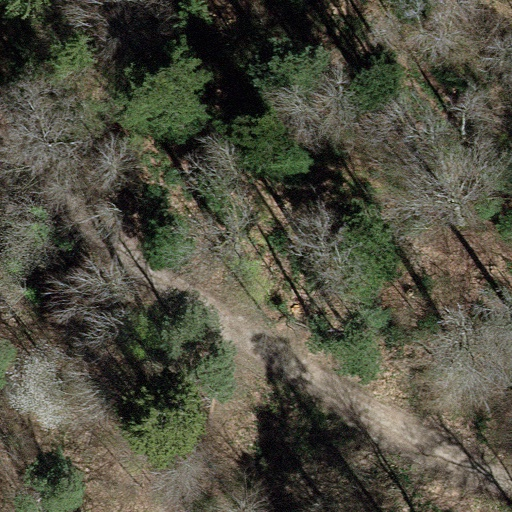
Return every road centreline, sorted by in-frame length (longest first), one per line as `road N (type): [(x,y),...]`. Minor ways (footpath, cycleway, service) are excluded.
road 1 (track): [(511,485),(397,432),(197,298),(0,150)]
road 2 (track): [(0,390),(111,511)]
